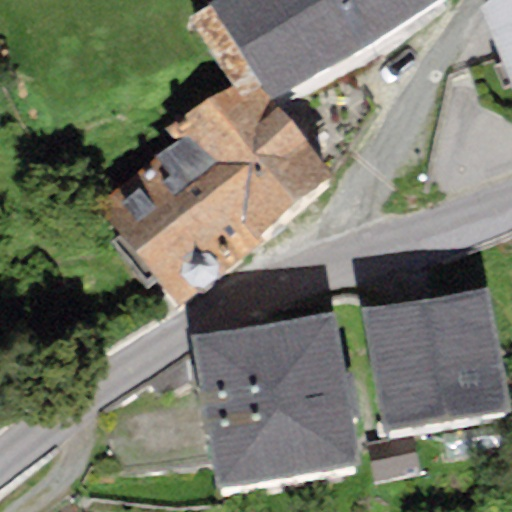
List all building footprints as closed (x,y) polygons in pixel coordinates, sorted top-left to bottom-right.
[(447,0),(209,0),(206,3),(282,117),(451,5),(447,0)] [(511,2),(485,23),(511,65),(511,2)] [(224,123),(103,223),(183,315),(315,226),(224,123)] [(511,315),(510,303),(360,330),(383,460),(511,436),(511,315)] [(360,330),(188,360),(214,511),(216,511),(387,482),(383,460),(360,330)]
